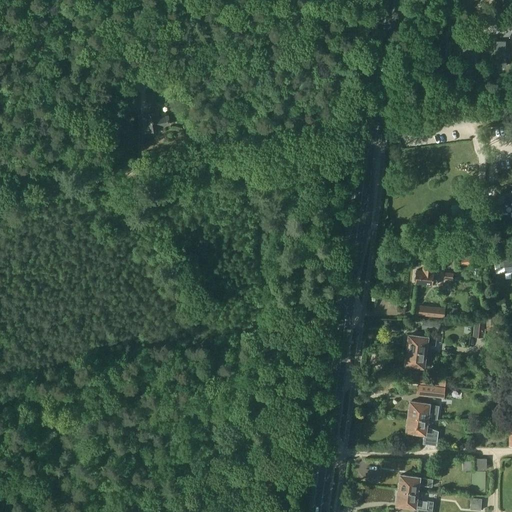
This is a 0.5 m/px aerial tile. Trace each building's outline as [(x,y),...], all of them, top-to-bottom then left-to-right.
[(436,32),(435,57),(443,57),(444,44),(445,32),(436,32)] [(505,41),(496,41),(496,66),(505,66),(504,53),(505,53),(505,41)] [(471,43),(462,43),(463,68),(471,68),(471,55),(471,43)] [(115,82),(116,86),(117,95),(131,92),(129,80),(115,82)] [(155,91),(145,93),(147,106),(157,104),(155,91)] [(158,111),(143,114),(146,130),(161,127),(160,125),(169,124),(167,115),(159,116),(158,111)] [(457,250),(458,258),(460,258),(461,265),(469,265),(469,266),(475,265),(474,256),(469,257),(468,249),(457,250)] [(511,272),(511,275),(511,277),(511,258),(505,259),(504,257),(498,257),(500,268),(505,267),(505,272),(511,272)] [(433,267),(434,266),(423,264),(422,270),(417,270),(416,275),(414,277),(414,280),(416,281),(415,283),(432,284),(436,285),(438,268),(433,267)] [(418,315),(443,317),(444,308),(419,305),(418,315)] [(487,316),(493,316),(495,316),(495,305),(487,305),(487,316)] [(483,337),(484,318),(474,318),(473,336),(483,337)] [(422,330),(439,331),(440,323),(423,321),(422,330)] [(405,350),(426,352),(427,344),(435,345),(436,337),(428,336),(428,335),(407,332),(405,350)] [(426,352),(405,350),(403,365),(424,368),(424,366),(429,367),(430,363),(425,362),(426,352)] [(420,375),(419,384),(445,386),(446,375),(432,374),(432,376),(420,375)] [(416,396),(444,398),(445,386),(417,384),(416,396)] [(408,410),(407,414),(409,415),(409,416),(427,419),(432,419),(437,419),(438,406),(430,405),(430,404),(429,404),(410,401),(409,410),(408,410)] [(407,419),(406,422),(408,423),(407,431),(425,434),(431,434),(430,443),(436,443),(438,431),(426,427),(427,419),(409,416),(408,418),(407,419)] [(475,458),(474,470),(476,470),(484,470),(486,470),(486,459),(475,458)] [(399,475),(396,490),(418,493),(419,485),(432,487),(433,479),(425,478),(420,478),(399,475)] [(396,492),(394,505),(416,508),(417,508),(425,509),(426,501),(417,500),(417,499),(418,494),(418,493),(396,490),(396,492)] [(471,500),(471,511),(480,511),(481,500),(471,500)]
